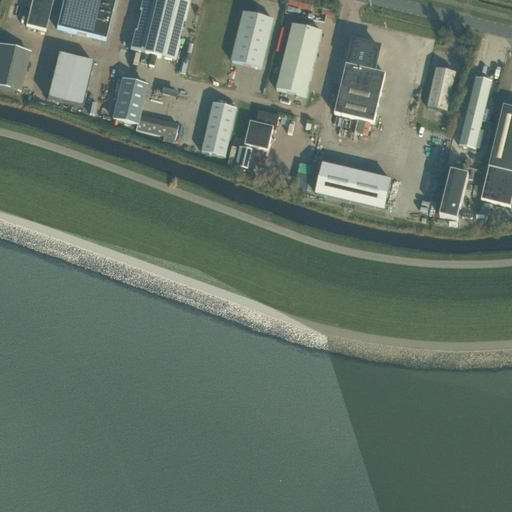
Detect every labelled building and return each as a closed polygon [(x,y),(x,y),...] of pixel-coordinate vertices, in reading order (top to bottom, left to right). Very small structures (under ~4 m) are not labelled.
[(11,0),(6,24),(45,33),(53,0),(11,0)] [(115,0),(63,0),(56,30),(105,42),(115,0)] [(144,0),(131,52),(174,63),(188,4),(171,0),(144,0)] [(302,21),(306,6),(294,4),(290,18),(302,21)] [(273,22),(244,15),(232,64),(261,71),(273,22)] [(293,27),(277,92),(306,99),(322,34),(293,27)] [(346,67),(334,116),(374,125),(386,76),(375,74),(380,50),(354,43),(348,67),(346,67)] [(10,49),(0,47),(0,89),(15,93),(20,95),(27,68),(30,54),(25,53),(10,49)] [(47,101),(83,109),(93,64),(58,56),(47,101)] [(458,68),(436,63),(422,121),(449,128),(454,108),(451,97),(458,68)] [(466,119),(482,122),(485,111),(492,83),(476,80),(466,119)] [(122,82),(113,121),(137,127),(139,118),(146,87),(122,82)] [(164,90),(162,95),(185,102),(186,97),(180,96),(180,94),(164,90)] [(202,155),(225,160),(237,111),(213,106),(202,155)] [(511,110),(504,108),(489,170),(481,202),(510,209),(511,202),(511,110)] [(485,111),(482,122),(489,124),(492,113),(485,111)] [(245,147),(268,153),(274,126),(277,127),(279,118),(259,114),(256,125),(250,124),(245,147)] [(475,152),(482,122),(466,119),(459,148),(475,152)] [(370,136),(371,125),(361,123),(359,135),(370,136)] [(247,172),(252,152),(240,149),(236,169),(247,172)] [(274,165),(272,178),(282,180),(284,167),(274,165)] [(323,167),(316,196),(384,212),(413,219),(422,221),(430,192),(391,183),(323,167)] [(451,173),(439,219),(457,223),(469,177),(451,173)]
